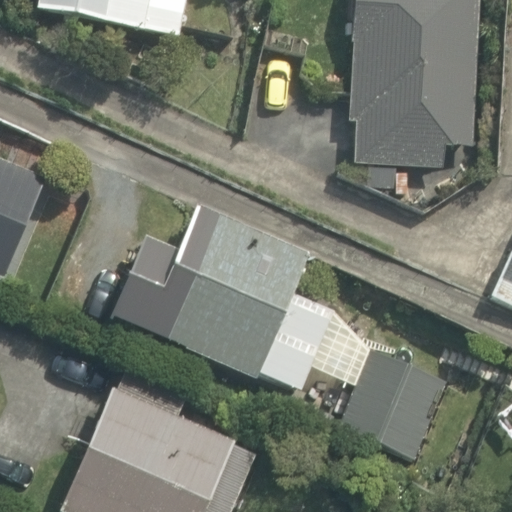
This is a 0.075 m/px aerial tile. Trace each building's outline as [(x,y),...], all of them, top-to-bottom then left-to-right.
[(162,40),(168,0),(15,0),(13,15),(162,40)] [(465,0),(330,0),(329,31),(348,33),(340,171),(431,176),(433,146),(457,147),(465,0)] [(0,245),(30,181),(0,166),(0,245)] [(240,375),(279,391),(290,366),(333,384),(360,318),(278,284),(292,252),(195,212),(138,349),(234,390),(240,375)] [(511,216),(492,263),(511,271),(511,216)] [(138,262),(107,254),(90,314),(121,323),(138,262)] [(511,286),(493,278),(482,300),(511,314),(511,286)] [(446,391),(358,351),(323,427),(412,467),(446,391)] [(212,511),(236,459),(91,394),(38,511),(212,511)]
